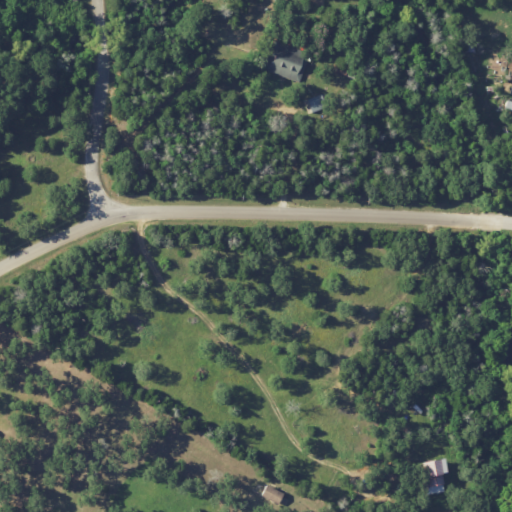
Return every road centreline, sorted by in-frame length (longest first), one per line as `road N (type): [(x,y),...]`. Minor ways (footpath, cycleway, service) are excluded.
road 1 (residential): [(511,217),(145,212),(82,228),(0,269)]
road 2 (residential): [(98,0),(103,68),(92,155),(104,220)]
